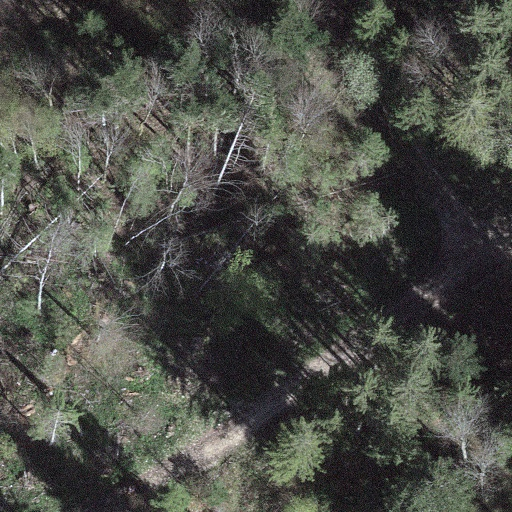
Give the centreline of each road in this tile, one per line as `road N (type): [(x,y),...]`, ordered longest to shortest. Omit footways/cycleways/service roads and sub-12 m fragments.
road 1 (track): [(23,511),(511,242)]
road 2 (track): [(458,271),(408,169),(309,61),(292,0)]
